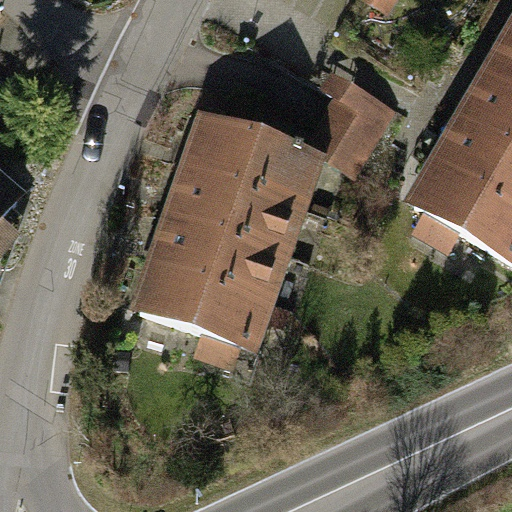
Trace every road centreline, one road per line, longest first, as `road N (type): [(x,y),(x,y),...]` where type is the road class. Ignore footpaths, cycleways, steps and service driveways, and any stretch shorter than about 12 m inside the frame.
road 1 (residential): [(130,92),(64,261),(40,352),(23,451),(24,511)]
road 2 (secondary): [(313,511),(511,413)]
road 3 (residential): [(130,92),(27,0)]
